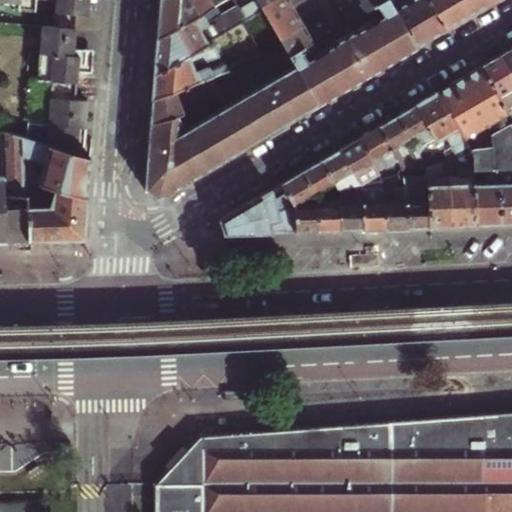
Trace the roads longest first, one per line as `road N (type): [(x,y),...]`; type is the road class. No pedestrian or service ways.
road 1 (residential): [(114,246),(511,18)]
road 2 (primary): [(113,372),(511,351)]
road 3 (primary): [(511,281),(115,299)]
road 4 (residential): [(131,0),(114,246)]
